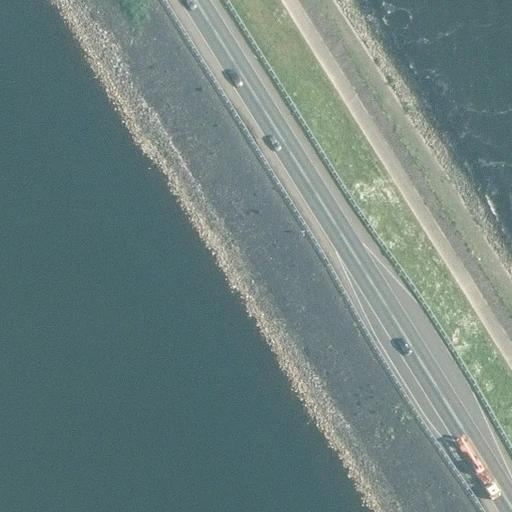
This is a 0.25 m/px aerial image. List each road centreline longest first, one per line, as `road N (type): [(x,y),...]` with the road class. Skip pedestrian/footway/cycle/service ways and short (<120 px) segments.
road 1 (trunk): [(498,511),(177,0)]
road 2 (unknown): [(149,0),(295,255),(459,511)]
